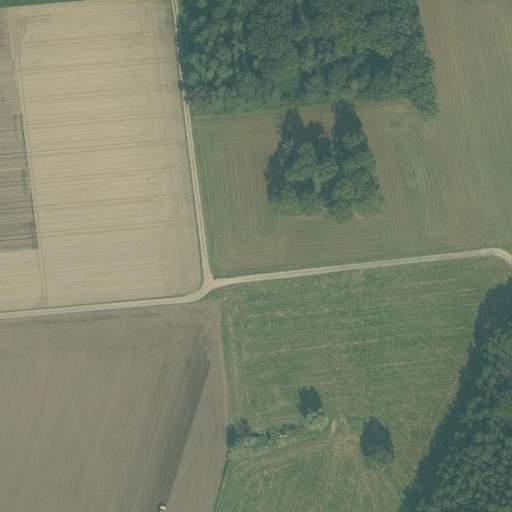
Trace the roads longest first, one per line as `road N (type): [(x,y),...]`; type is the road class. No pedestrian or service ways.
road 1 (unclassified): [(511,261),(507,250),(208,284),(197,299),(0,317)]
road 2 (track): [(172,0),(208,284)]
